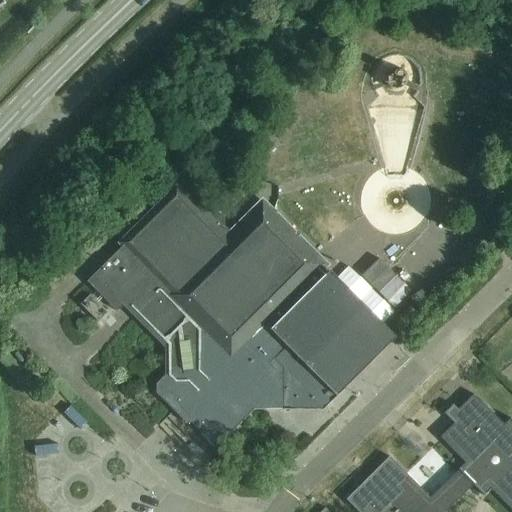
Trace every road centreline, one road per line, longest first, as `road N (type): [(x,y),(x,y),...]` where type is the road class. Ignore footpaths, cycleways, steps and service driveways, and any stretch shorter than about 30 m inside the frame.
road 1 (residential): [(283,511),(511,276)]
road 2 (secondary): [(0,133),(134,0)]
